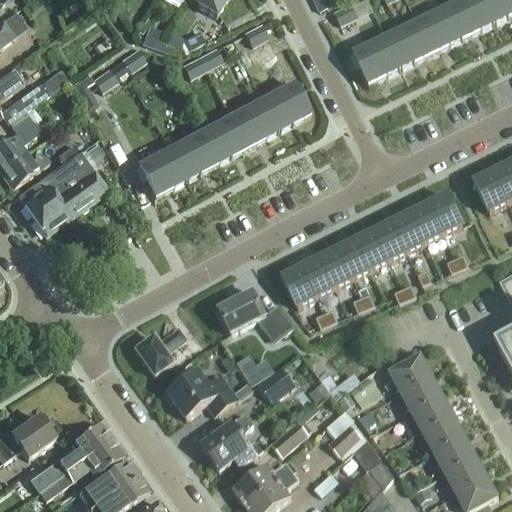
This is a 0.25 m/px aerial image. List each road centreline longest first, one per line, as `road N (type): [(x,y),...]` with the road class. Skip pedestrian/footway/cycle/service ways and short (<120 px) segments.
road 1 (residential): [(80,341),(377,181)]
road 2 (residential): [(198,511),(80,341)]
road 3 (residential): [(284,0),(377,181)]
road 4 (residential): [(377,181),(511,115)]
road 5 (residential): [(511,452),(448,333)]
